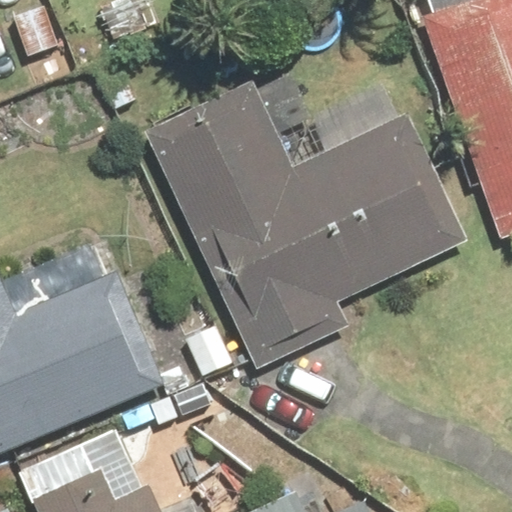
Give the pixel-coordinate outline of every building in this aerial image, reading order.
[(511,0),(462,0),(430,11),(511,249),(511,0)] [(296,58),(153,125),(269,371),(367,324),(355,298),(479,239),(402,75),(322,113),(296,58)] [(0,456),(174,382),(126,269),(26,311),(12,277),(0,282),(0,456)] [(183,511),(168,476),(151,483),(127,426),(29,469),(41,496),(2,511),(183,511)] [(265,511),(389,511),(375,483),(329,506),(319,485),(265,511)]
